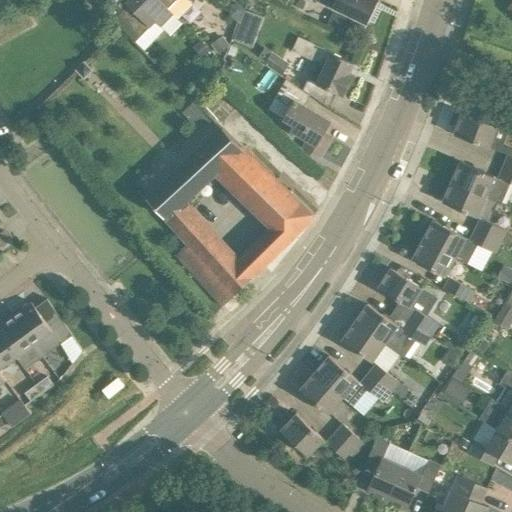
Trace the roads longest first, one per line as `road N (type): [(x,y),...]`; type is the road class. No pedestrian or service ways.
road 1 (tertiary): [(259,340),(314,276),(356,208),(404,111),(440,0)]
road 2 (residential): [(183,400),(56,248)]
road 3 (tertiary): [(183,400),(49,511)]
road 4 (tertiary): [(55,511),(113,486),(198,420)]
road 5 (residential): [(312,511),(286,500),(198,420)]
